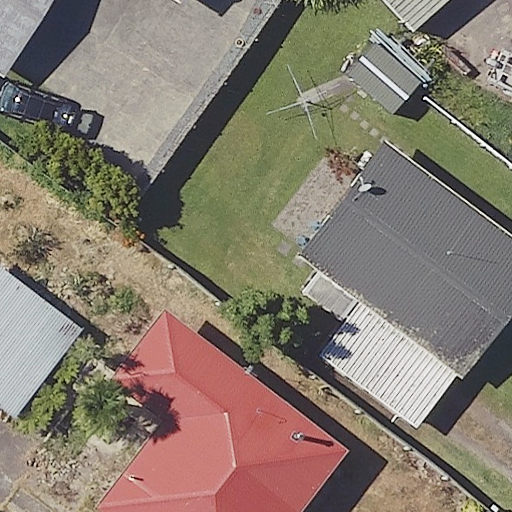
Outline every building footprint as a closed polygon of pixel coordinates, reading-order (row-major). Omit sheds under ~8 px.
[(0,0),(0,61),(38,0),(0,0)] [(435,0),(382,0),(406,26),(435,0)] [(511,293),(511,237),(374,135),(288,250),(349,297),(452,373),(511,293)] [(75,326),(0,269),(0,406),(9,413),(75,326)] [(411,427),(452,373),(349,297),(309,351),(411,427)] [(286,511),(340,442),(152,299),(97,371),(149,411),(82,499),(99,511),(286,511)]
